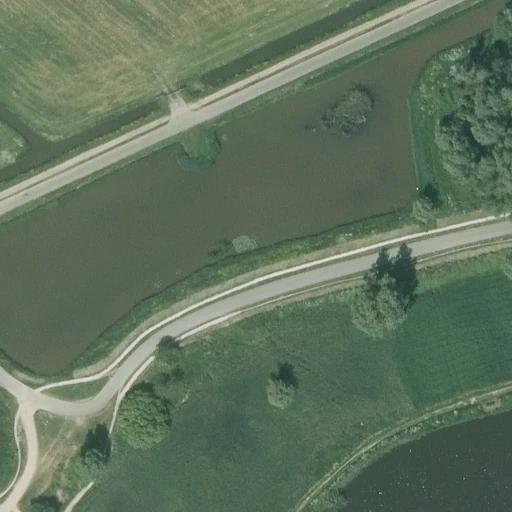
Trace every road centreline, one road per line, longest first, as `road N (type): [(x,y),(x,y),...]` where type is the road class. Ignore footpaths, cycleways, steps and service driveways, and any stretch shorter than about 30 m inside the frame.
road 1 (track): [(0,207),(451,0)]
road 2 (unknown): [(0,192),(420,0)]
road 3 (track): [(2,511),(28,472),(25,397)]
